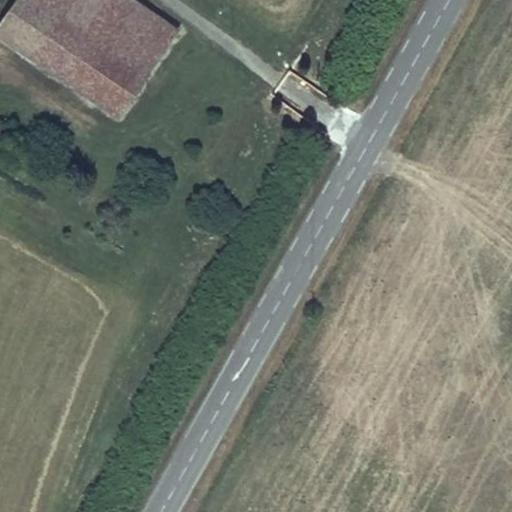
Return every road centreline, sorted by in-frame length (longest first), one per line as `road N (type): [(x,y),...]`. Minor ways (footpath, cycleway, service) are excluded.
road 1 (tertiary): [(448,0),(160,511)]
road 2 (track): [(367,143),(171,0)]
